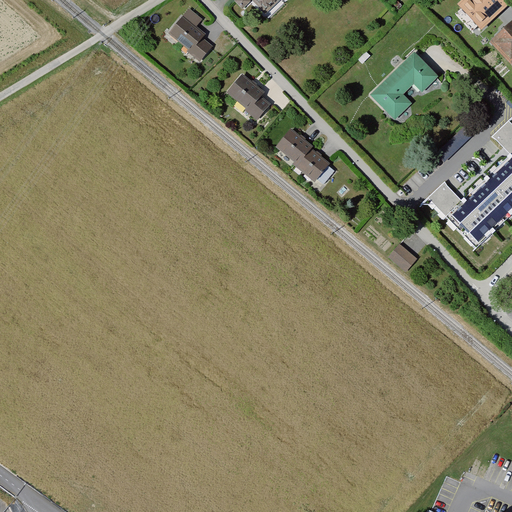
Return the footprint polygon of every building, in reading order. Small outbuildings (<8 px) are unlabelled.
[(251,0),(267,16),(283,0),(251,0)] [(467,18),(463,21),(468,27),(472,23),(478,30),(506,4),(502,0),(474,0),(461,12),(467,18)] [(191,11),(171,37),(190,52),(189,54),(202,64),(214,48),(204,40),(208,36),(198,29),(204,22),(191,11)] [(511,24),(492,44),(511,64),(511,24)] [(439,78),(415,54),(372,96),(397,121),(413,105),(404,96),(415,85),(423,94),(439,78)] [(267,95),(244,77),(230,95),(249,110),(247,113),(260,123),(272,107),(263,100),(267,95)] [(445,185),(433,197),(476,243),(511,209),(511,131),(507,126),(494,138),(511,156),(511,165),(467,208),(445,185)] [(315,150),(293,132),(279,150),(301,167),(313,153),(315,150)] [(313,153),(301,167),(300,169),(318,184),(320,182),(326,187),(337,173),(313,153)] [(418,261),(401,246),(390,259),(407,273),(418,261)]
